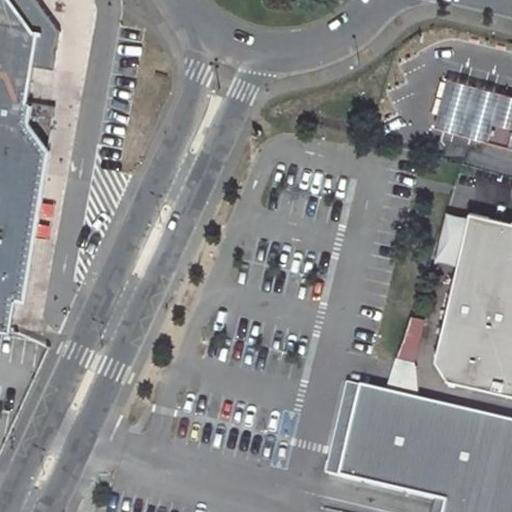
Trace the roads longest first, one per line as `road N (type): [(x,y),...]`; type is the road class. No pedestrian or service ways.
road 1 (unclassified): [(33,511),(237,48)]
road 2 (unclassified): [(237,48),(272,56),(308,52),(342,38),(380,0)]
